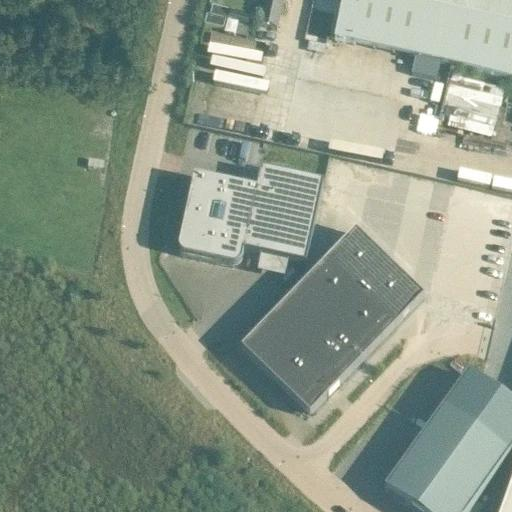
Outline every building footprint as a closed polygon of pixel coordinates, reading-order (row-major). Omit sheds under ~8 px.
[(36,0),(9,122),(103,143),(134,0),(36,0)] [(265,0),(259,27),(277,31),(284,0),(265,0)] [(343,0),(335,41),(408,57),(420,0),(343,0)] [(443,65),(498,77),(511,9),(511,0),(420,0),(408,57),(415,59),(411,78),(439,85),(443,65)] [(212,8),(210,18),(225,21),(228,22),(231,13),(212,8)] [(511,9),(498,77),(511,79),(511,9)] [(207,17),(204,27),(223,31),(225,21),(210,18),(207,17)] [(227,24),(224,36),(235,38),(235,37),(246,40),(249,29),(227,24)] [(505,85),(449,74),(441,115),(498,125),(505,85)] [(456,123),(406,112),(405,119),(455,130),(456,123)] [(261,174),(256,194),(226,187),(194,180),(178,250),(178,252),(178,254),(179,256),(181,258),(182,259),(184,260),(231,270),(233,270),(235,270),(237,269),(239,268),(240,266),(241,264),(243,256),(305,270),(323,188),(261,174)] [(355,236),(244,351),(312,417),(424,302),(355,236)] [(443,411),(385,493),(411,511),(470,511),(509,458),(511,454),(511,408),(468,377),(443,411)] [(416,429),(411,436),(417,440),(422,433),(416,429)] [(511,511),(511,484),(501,511),(511,511)]
